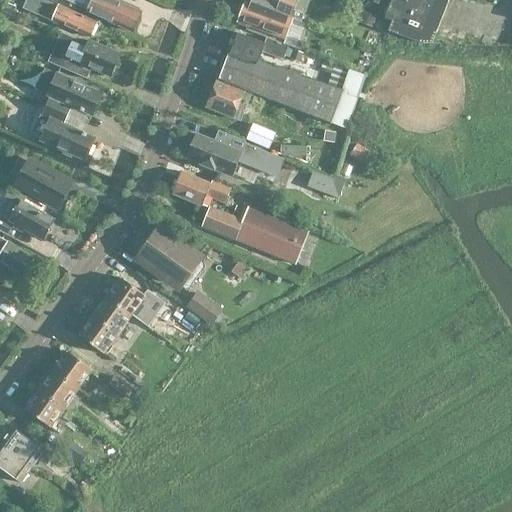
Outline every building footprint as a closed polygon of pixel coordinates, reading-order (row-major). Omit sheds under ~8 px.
[(96,23),(59,6),(59,7),(42,0),(38,0),(34,11),(54,20),(53,21),(90,38),(96,23)] [(132,32),(140,12),(113,0),(105,0),(98,17),(132,32)] [(285,16),(290,0),(247,0),(247,2),(285,16)] [(460,0),(428,0),(422,16),(468,35),(479,7),(460,0)] [(309,25),(285,16),(247,2),(239,23),(269,34),(272,24),(305,37),(309,25)] [(373,26),(376,18),(362,12),(359,20),(373,26)] [(342,91),(308,79),(259,62),(263,52),(284,60),(289,46),(267,38),(265,44),(235,33),(227,54),(229,55),(220,79),(256,93),(256,94),(333,125),(347,129),(367,77),(363,75),(352,71),(350,70),(342,91)] [(115,65),(120,54),(91,41),(89,45),(84,43),(81,48),(87,50),(81,63),(75,61),(77,58),(54,48),(48,60),(72,70),(71,72),(86,79),(90,69),(110,77),(111,74),(114,73),(116,68),(115,65)] [(2,64),(9,50),(3,48),(0,54),(0,73),(3,75),(7,67),(2,64)] [(309,65),(312,55),(293,48),(291,53),(300,56),(298,61),(309,65)] [(363,75),(365,69),(356,65),(352,71),(363,75)] [(92,116),(102,94),(58,75),(48,96),(50,97),(46,107),(68,116),(72,107),(92,116)] [(239,118),(248,94),(218,82),(207,108),(233,118),(234,116),(239,118)] [(95,139),(64,125),(68,116),(46,107),(41,118),(50,122),(41,141),(85,161),(95,139)] [(249,139),(270,146),(276,130),(255,122),(249,139)] [(187,159),(232,177),(238,161),(278,177),(286,160),(245,144),(246,142),(220,132),(215,143),(197,135),(187,159)] [(373,154),(358,144),(351,155),(365,165),(373,154)] [(19,186),(61,209),(63,206),(64,206),(69,198),(67,197),(73,188),(31,165),(19,186)] [(334,179),(313,172),(307,188),(340,199),(347,179),(335,175),(334,179)] [(221,212),(230,188),(213,181),(211,185),(182,173),(173,195),(202,207),(203,206),(210,209),(211,208),(221,212)] [(43,240),(55,221),(21,201),(10,221),(43,240)] [(296,266),(309,233),(249,208),(243,221),(221,212),(211,208),(210,209),(203,227),(272,255),(267,267),(298,279),(303,268),(296,266)] [(34,260),(3,240),(6,235),(0,232),(0,262),(24,277),(34,260)] [(178,285),(197,259),(161,233),(142,259),(178,285)] [(132,316),(146,296),(121,278),(107,298),(132,316)] [(210,324),(221,310),(199,294),(188,309),(210,324)] [(180,307),(164,296),(157,306),(173,317),(180,307)] [(119,335),(132,316),(107,298),(93,317),(119,335)] [(105,354),(119,335),(93,317),(79,336),(105,354)] [(79,390),(93,370),(67,352),(53,372),(79,390)] [(142,372),(126,361),(119,370),(135,381),(142,372)] [(65,409),(79,390),(53,372),(40,391),(65,409)] [(132,390),(114,377),(108,385),(125,398),(132,390)] [(51,428),(65,409),(40,391),(26,410),(51,428)] [(105,437),(72,413),(69,417),(91,433),(89,436),(100,444),(105,437)] [(130,428),(111,413),(105,421),(124,436),(130,428)] [(45,451),(12,428),(1,444),(33,467),(45,451)] [(105,470),(67,441),(60,451),(98,479),(105,470)] [(33,467),(1,444),(0,444),(0,468),(21,483),(33,467)]
